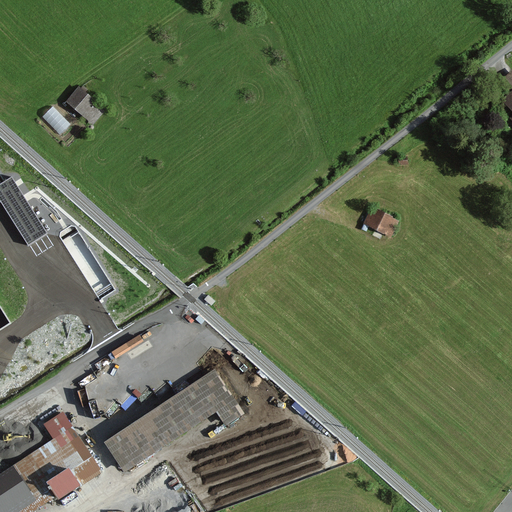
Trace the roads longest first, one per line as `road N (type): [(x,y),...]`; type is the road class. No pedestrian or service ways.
road 1 (unclassified): [(511,42),(193,294),(0,412)]
road 2 (track): [(196,0),(69,90)]
